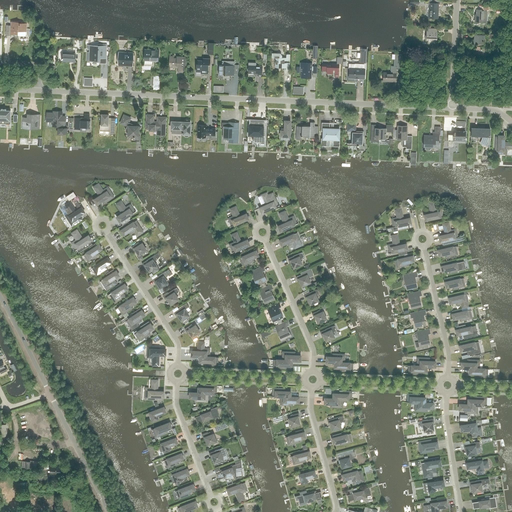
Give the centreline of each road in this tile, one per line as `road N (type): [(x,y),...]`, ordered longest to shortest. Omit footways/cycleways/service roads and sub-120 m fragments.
road 1 (unclassified): [(452,108),(38,91)]
road 2 (residential): [(178,365),(171,332),(106,232)]
road 3 (residential): [(312,370),(311,346),(264,238)]
road 4 (unclassified): [(108,511),(49,394)]
road 5 (residential): [(446,375),(423,247)]
road 6 (residential): [(333,511),(311,389)]
